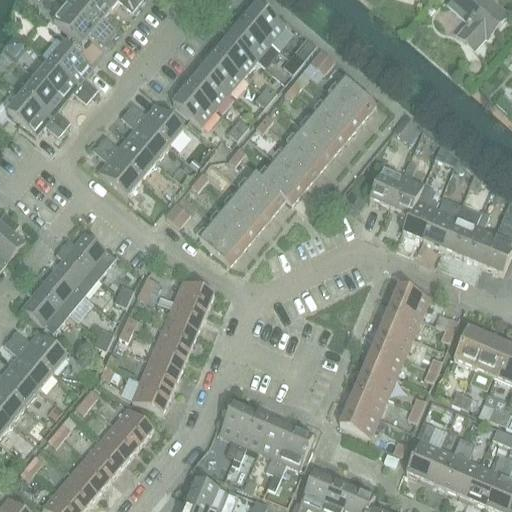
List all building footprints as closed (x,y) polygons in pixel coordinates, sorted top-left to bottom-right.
[(73,0),(68,7),(111,42),(117,35),(103,24),(111,14),(93,0),(73,0)] [(93,0),(111,14),(119,5),(132,17),(138,9),(126,0),(93,0)] [(126,0),(138,9),(144,2),(141,0),(126,0)] [(487,43),(508,19),(486,0),(458,0),(449,10),(469,28),(458,39),(475,54),(486,42),(487,43)] [(104,49),(111,42),(68,7),(54,24),(83,48),(91,38),(104,49)] [(238,21),(272,49),(286,32),(257,8),(249,18),(244,14),(238,21)] [(229,41),(258,65),(272,49),(238,21),(232,28),(237,32),(229,41)] [(211,54),(244,82),(258,65),(229,41),(221,50),(217,47),(211,54)] [(50,66),(92,101),(98,94),(85,83),(93,72),(64,48),(50,66)] [(201,75),(230,99),(244,82),(211,54),(204,62),(209,65),(201,75)] [(322,55),(311,68),(325,80),(336,67),(322,55)] [(290,65),(300,72),(305,66),(296,58),(290,65)] [(284,72),(294,79),(300,72),(290,65),(284,72)] [(36,82),(65,106),(73,97),(86,108),(92,101),(50,66),(36,82)] [(183,87),(216,115),(230,99),(201,75),(193,84),(189,80),(183,87)] [(22,99),(69,138),(76,131),(71,127),(57,115),(65,106),(36,82),(22,99)] [(332,99),(363,125),(377,108),(346,83),(332,99)] [(201,132),(216,115),(183,87),(177,94),(181,98),(173,108),(201,132)] [(295,87),(284,100),(291,105),(302,93),(295,87)] [(262,98),(272,106),(277,99),(268,91),(262,98)] [(256,105),(266,113),(272,106),(262,98),(256,105)] [(45,130),(57,141),(55,144),(61,149),(69,138),(22,99),(8,116),(36,140),(45,130)] [(318,116),(348,142),(363,125),(332,99),(318,116)] [(128,115),(170,151),(184,134),(156,110),(148,119),(134,108),(128,115)] [(135,134),(127,143),(156,167),(170,151),(128,115),(122,123),(135,134)] [(304,133),(334,159),(348,142),(318,116),(304,133)] [(268,120),(257,133),(263,139),(274,125),(268,120)] [(406,145),(418,131),(408,123),(396,137),(406,145)] [(235,131),(244,139),(250,132),(240,124),(235,131)] [(229,138),(238,146),(244,139),(235,131),(229,138)] [(289,150),(320,175),(334,159),(304,133),(289,150)] [(100,148),(142,184),(156,167),(127,143),(120,153),(106,141),(100,148)] [(128,201),(142,184),(100,148),(94,155),(108,167),(99,177),(128,201)] [(275,166),(306,192),(320,175),(289,150),(275,166)] [(441,151),(435,165),(455,172),(458,165),(455,162),(442,151),(441,151)] [(233,162),(229,167),(234,171),(246,158),(240,153),(233,162)] [(455,172),(454,173),(458,177),(459,177),(465,177),(466,172),(458,165),(455,172)] [(287,204),(286,204),(292,209),(306,192),(275,166),(262,182),(262,183),(287,204)] [(405,180),(391,213),(411,221),(418,206),(419,206),(426,191),(426,190),(414,184),(420,171),(411,167),(405,180)] [(371,204),(391,213),(405,180),(385,172),(371,204)] [(273,220),(286,204),(287,204),(262,183),(262,182),(256,177),(242,194),(273,220)] [(203,178),(191,192),(197,197),(209,183),(203,178)] [(475,179),(469,193),(477,197),(482,185),(475,179)] [(411,221),(404,237),(425,246),(438,213),(441,208),(433,204),(435,199),(433,194),(426,191),(419,206),(418,206),(411,221)] [(228,211),(259,237),(273,220),(242,194),(228,211)] [(438,213),(425,246),(445,255),(463,212),(447,204),(443,206),(440,214),(438,213)] [(499,239),(485,272),(505,280),(511,263),(511,209),(510,208),(505,225),(499,239)] [(178,209),(167,222),(179,233),(191,220),(178,209)] [(213,228),(244,254),(259,237),(228,211),(213,228)] [(463,212),(445,255),(464,263),(484,217),(483,216),(481,219),(463,212)] [(0,238),(13,223),(5,217),(0,223),(0,238)] [(484,217),(464,263),(485,272),(499,239),(487,234),(493,220),(484,217)] [(13,223),(0,238),(0,276),(26,247),(13,236),(20,229),(13,223)] [(199,245),(230,271),(244,254),(213,228),(199,245)] [(63,251),(100,283),(116,264),(85,238),(76,250),(69,244),(63,251)] [(54,276),(84,301),(100,283),(63,251),(57,259),(64,264),(54,276)] [(32,289),(69,320),(84,301),(54,276),(45,287),(38,281),(32,289)] [(148,283),(143,292),(152,296),(157,287),(148,283)] [(184,285),(175,306),(206,319),(215,299),(184,285)] [(53,339),(69,320),(32,289),(26,296),(33,302),(23,313),(53,339)] [(123,291),(119,300),(130,305),(134,296),(123,291)] [(400,291),(392,312),(422,325),(431,304),(400,291)] [(143,292),(138,304),(147,308),(152,296),(143,292)] [(115,308),(126,313),(130,305),(119,300),(115,308)] [(172,314),(167,326),(198,339),(206,319),(175,306),(174,308),(161,302),(158,308),(172,314)] [(392,312),(383,332),(413,345),(422,325),(392,312)] [(130,321),(125,331),(134,336),(139,325),(130,321)] [(451,323),(446,334),(455,338),(460,327),(451,323)] [(167,326),(158,346),(189,359),(198,339),(167,326)] [(125,331),(120,343),(129,347),(134,336),(125,331)] [(383,332),(375,352),(405,365),(413,345),(383,332)] [(455,366),(477,376),(492,341),(470,332),(455,366)] [(441,344),(450,348),(455,338),(446,334),(441,344)] [(103,335),(99,343),(110,348),(114,339),(103,335)] [(10,343),(53,379),(68,362),(39,338),(31,348),(17,336),(10,343)] [(492,341),(477,376),(497,384),(511,349),(492,341)] [(19,362),(11,371),(39,395),(53,379),(10,343),(5,350),(19,362)] [(109,351),(110,348),(99,343),(95,352),(106,356),(109,351)] [(158,346),(150,365),(181,379),(189,359),(158,346)] [(511,349),(497,384),(511,390),(511,349)] [(375,352),(366,371),(397,384),(405,365),(375,352)] [(111,360),(107,370),(115,374),(120,364),(111,360)] [(429,373),(428,375),(439,379),(444,367),(443,367),(436,364),(433,363),(429,373)] [(150,365),(141,385),(172,399),(181,379),(150,365)] [(107,370),(101,382),(110,386),(115,374),(107,370)] [(0,390),(26,412),(39,395),(11,371),(3,381),(0,378),(0,390)] [(366,371),(358,391),(388,404),(397,384),(366,371)] [(428,375),(424,385),(426,386),(435,389),(439,379),(428,375)] [(164,419),(172,399),(141,385),(132,406),(164,419)] [(0,418),(12,429),(26,412),(0,390),(0,418)] [(358,391),(349,411),(380,424),(388,404),(358,391)] [(92,395),(84,405),(91,411),(100,401),(92,395)] [(459,397),(454,409),(462,412),(467,400),(459,397)] [(467,400),(462,412),(469,416),(474,403),(467,400)] [(418,404),(413,415),(422,419),(427,407),(418,404)] [(84,405),(76,414),(84,420),(91,411),(84,405)] [(484,407),(479,420),(491,425),(499,428),(504,416),(497,412),(484,407)] [(228,460),(235,463),(255,418),(234,409),(221,440),(234,446),(228,460)] [(56,411),(49,419),(56,425),(63,417),(56,411)] [(340,432),(344,433),(371,445),(380,424),(349,411),(340,432)] [(114,431),(139,453),(154,436),(128,414),(114,431)] [(409,426),(417,429),(422,419),(413,415),(409,426)] [(511,418),(504,416),(499,428),(507,432),(511,433),(511,418)] [(0,442),(12,429),(0,418),(0,442)] [(255,418),(235,463),(242,466),(247,453),(261,459),(274,426),(255,418)] [(69,422),(56,438),(64,445),(77,428),(69,422)] [(267,477),(273,480),(268,493),(269,493),(294,435),(274,426),(261,459),(273,464),(267,477)] [(424,443),(408,479),(427,487),(441,453),(430,449),(429,448),(435,432),(429,429),(424,427),(418,441),(424,443)] [(100,447),(125,469),(139,453),(114,431),(100,447)] [(294,435),(269,493),(276,496),(281,483),(282,484),(288,470),(304,477),(309,466),(305,464),(314,443),(294,435)] [(56,438),(49,447),(56,453),(64,445),(56,438)] [(441,453),(427,487),(447,495),(468,446),(462,444),(460,443),(454,459),(441,453)] [(468,446),(447,495),(466,504),(481,470),(470,466),(468,465),(475,449),(468,446)] [(86,463),(111,485),(125,469),(100,447),(86,463)] [(400,448),(395,459),(403,463),(408,452),(400,448)] [(507,463),(486,511),(509,511),(511,507),(511,483),(510,483),(508,482),(511,474),(511,453),(511,454),(508,463),(507,463)] [(399,464),(389,460),(386,468),(396,472),(399,464)] [(481,470),(466,504),(486,511),(507,463),(502,461),(500,460),(494,476),(481,470)] [(36,461),(28,471),(36,477),(44,468),(36,461)] [(72,480),(97,502),(111,485),(86,463),(72,480)] [(28,471),(21,479),(29,486),(36,477),(28,471)] [(324,511),(336,487),(316,479),(302,510),(303,511),(302,511),(324,511)] [(58,496),(76,511),(88,511),(97,502),(72,480),(58,496)] [(249,483),(245,493),(253,497),(257,487),(249,483)] [(198,485),(189,507),(201,511),(233,511),(238,503),(230,499),(198,485)] [(348,511),(355,496),(336,487),(324,511),(348,511)] [(76,511),(58,496),(43,511),(76,511)] [(355,496),(348,511),(373,511),(376,505),(355,496)]
